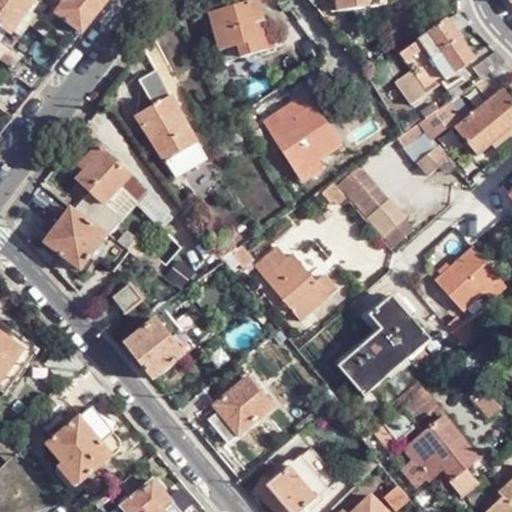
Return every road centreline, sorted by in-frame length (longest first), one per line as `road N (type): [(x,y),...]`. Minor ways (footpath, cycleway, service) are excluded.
road 1 (residential): [(0,245),(231,511)]
road 2 (tertiary): [(145,0),(9,177)]
road 3 (residential): [(511,163),(420,239),(401,271)]
